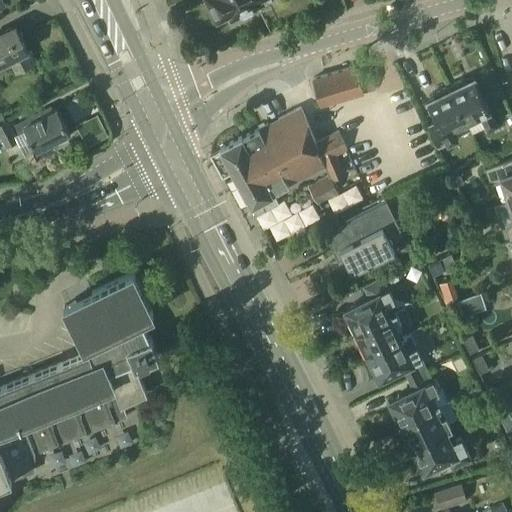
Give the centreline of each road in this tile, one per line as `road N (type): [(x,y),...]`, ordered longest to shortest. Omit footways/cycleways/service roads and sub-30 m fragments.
road 1 (secondary): [(348,511),(182,162)]
road 2 (residential): [(474,0),(332,44),(254,58),(155,104)]
road 3 (tertiary): [(46,209),(117,192),(182,162)]
road 4 (tertiary): [(171,137),(46,209)]
road 5 (residential): [(171,137),(251,83),(292,68)]
